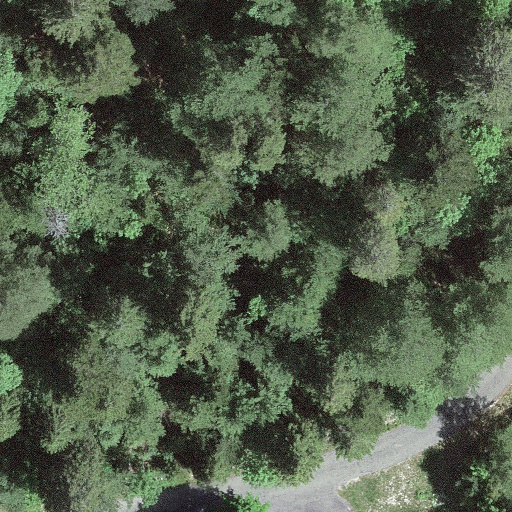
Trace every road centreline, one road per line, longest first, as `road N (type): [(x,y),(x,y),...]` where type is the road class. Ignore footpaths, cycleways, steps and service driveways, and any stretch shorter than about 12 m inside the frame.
road 1 (track): [(511,367),(497,389),(448,422),(306,477)]
road 2 (track): [(135,511),(306,477)]
